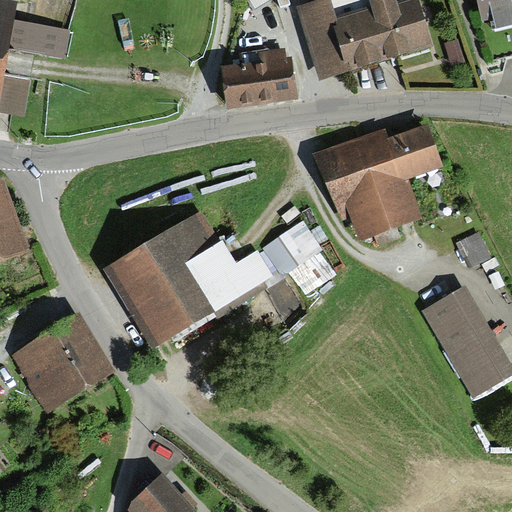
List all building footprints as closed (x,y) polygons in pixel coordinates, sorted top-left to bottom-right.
[(328,0),(329,2),(300,11),(322,83),(431,50),(417,4),(400,9),(397,0),(328,0)] [(511,0),(476,0),(483,28),(491,26),(494,37),(511,32),(511,0)] [(0,1),(0,113),(23,118),(29,82),(3,78),(7,48),(62,57),(66,32),(15,23),(18,5),(0,1)] [(244,68),(223,71),(229,113),(298,103),(292,61),(287,61),(286,52),(269,55),(268,51),(242,54),(244,68)] [(382,133),(318,157),(343,222),(350,217),(361,246),(424,222),(408,180),(439,168),(425,131),(393,144),(387,146),(382,133)] [(0,185),(0,267),(28,258),(14,216),(4,185),(0,185)] [(205,216),(108,274),(153,349),(270,279),(255,254),(235,266),(205,216)] [(479,233),(459,243),(472,271),(492,262),(479,233)] [(511,365),(465,287),(422,313),(474,400),(511,377),(511,365)] [(81,319),(12,358),(44,415),(114,375),(96,343),(81,319)] [(195,511),(188,504),(165,478),(132,507),(129,511),(195,511)]
